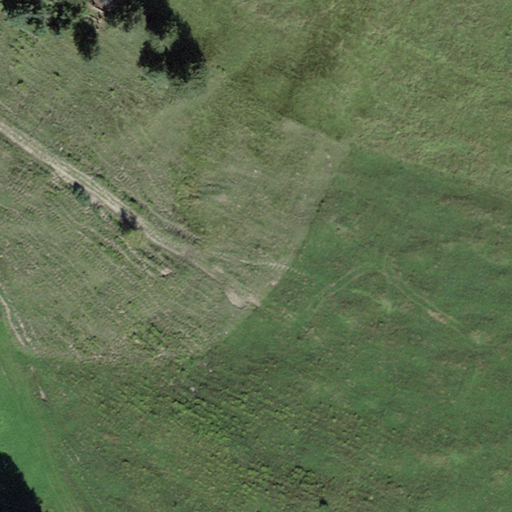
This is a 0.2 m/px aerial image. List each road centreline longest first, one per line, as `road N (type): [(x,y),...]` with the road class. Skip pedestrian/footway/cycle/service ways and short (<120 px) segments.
road 1 (track): [(0,125),(422,422),(511,457)]
road 2 (track): [(184,254),(511,74)]
